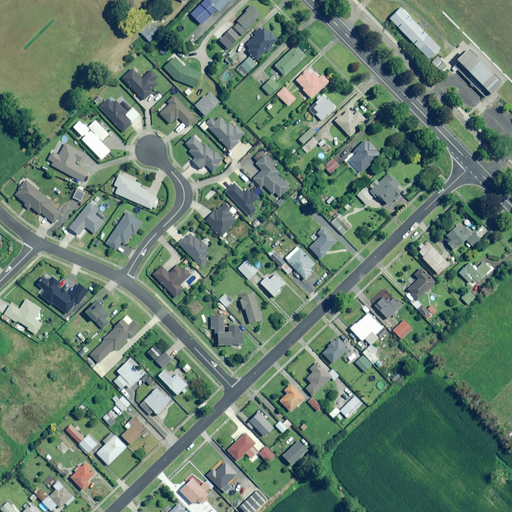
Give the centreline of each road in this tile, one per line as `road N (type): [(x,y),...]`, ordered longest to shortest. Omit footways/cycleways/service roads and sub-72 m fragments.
road 1 (residential): [(237,391),(471,164)]
road 2 (tertiary): [(311,0),(471,164)]
road 3 (residential): [(112,511),(237,391)]
road 4 (residential): [(150,150),(184,195),(124,282)]
road 5 (residential): [(124,282),(237,391)]
